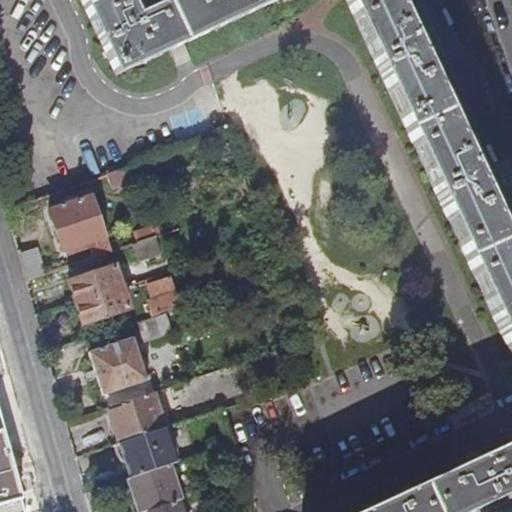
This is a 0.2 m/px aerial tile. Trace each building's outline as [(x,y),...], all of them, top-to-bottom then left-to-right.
[(78,0),(115,78),(281,0),(342,0),(511,365),(511,258),(478,186),(483,183),(477,171),(472,173),(419,57),(424,56),(417,43),(413,44),(392,0),(176,0),(136,19),(126,0),(78,0)] [(139,178),(135,165),(105,176),(109,189),(139,178)] [(104,239),(89,197),(46,211),(61,254),(86,245),(104,239)] [(201,236),(196,224),(172,232),(161,235),(166,248),(201,236)] [(129,246),(158,236),(155,225),(132,234),(133,237),(126,240),(129,246)] [(135,262),(158,254),(155,244),(161,242),(158,236),(129,246),(129,247),(130,247),(135,262)] [(109,254),(104,239),(86,245),(91,260),(109,254)] [(24,283),(41,277),(33,250),(17,256),(24,283)] [(74,304),(121,288),(113,267),(67,284),(74,304)] [(156,315),(180,307),(170,277),(146,285),(156,315)] [(81,325),(128,309),(121,288),(74,304),(81,325)] [(187,305),(202,300),(198,288),(183,293),(187,305)] [(0,434),(24,430),(13,389),(0,392),(0,363),(6,362),(0,340),(0,434)] [(106,408),(148,394),(144,382),(150,380),(146,370),(141,371),(130,340),(87,355),(101,396),(102,396),(106,408)] [(117,444),(162,429),(150,394),(148,394),(106,408),(105,409),(117,444)] [(128,480),(167,467),(174,465),(162,429),(117,444),(116,445),(128,480)] [(472,511),(511,494),(511,445),(481,460),(479,455),(466,461),(469,466),(375,509),(374,504),(361,510),(361,511),(472,511)] [(0,507),(12,504),(0,448),(0,507)] [(136,511),(149,511),(177,503),(179,502),(167,467),(128,480),(126,481),(136,511)] [(179,511),(177,503),(149,511),(179,511)]
